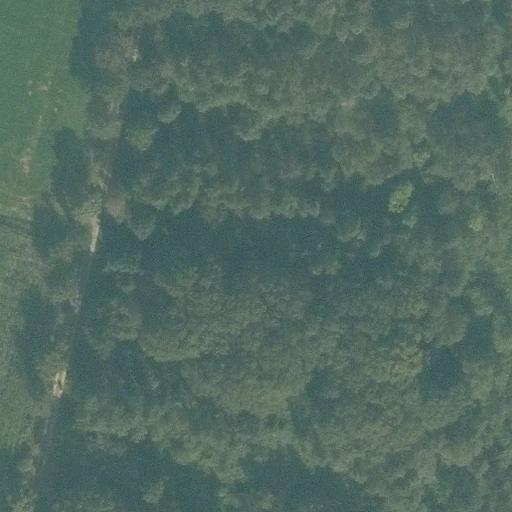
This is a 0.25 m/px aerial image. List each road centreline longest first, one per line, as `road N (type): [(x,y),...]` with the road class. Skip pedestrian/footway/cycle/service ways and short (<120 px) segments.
road 1 (track): [(95,225),(506,274)]
road 2 (track): [(95,225),(31,511)]
road 3 (track): [(144,0),(95,225)]
